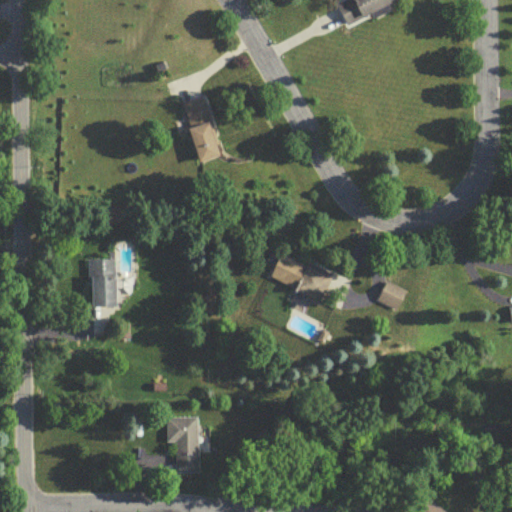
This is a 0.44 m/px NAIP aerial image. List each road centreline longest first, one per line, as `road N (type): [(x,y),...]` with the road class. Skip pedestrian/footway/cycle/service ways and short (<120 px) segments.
road 1 (residential): [(231,0),(353,203),(405,222),(445,209),(480,157),(483,0)]
road 2 (residential): [(24,511),(18,0)]
road 3 (residential): [(313,511),(24,505)]
